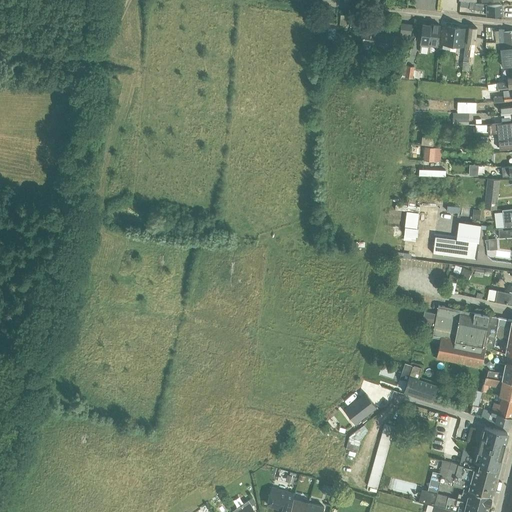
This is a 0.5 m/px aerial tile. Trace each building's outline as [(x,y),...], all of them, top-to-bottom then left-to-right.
[(471,1),(470,1),(461,0),(460,6),(469,7),(469,9),(487,10),(487,15),(502,14),(502,5),(488,6),(488,5),(475,4),(476,1),(471,1)] [(321,16),(320,27),(329,27),(328,36),(328,38),(332,39),(332,42),(335,43),(350,44),(351,35),(336,33),(337,17),(321,16)] [(411,36),(413,25),(401,24),(400,34),(411,36)] [(420,45),(437,47),(440,25),(431,24),(431,25),(422,24),(420,45)] [(444,26),(442,44),(457,46),(455,60),(464,61),(464,56),(465,48),(464,47),(465,36),(459,36),(460,29),(444,26)] [(464,62),(462,70),(469,71),(470,62),(469,62),(470,57),(472,43),(476,44),(477,28),(468,27),(465,48),(464,56),(464,61),(464,62)] [(511,31),(505,32),(504,29),(499,30),(501,48),(506,48),(511,47),(511,31)] [(398,48),(400,38),(364,32),(362,43),(398,48)] [(508,82),(498,83),(498,89),(511,87),(511,47),(501,49),(503,67),(511,66),(511,75),(511,77),(507,78),(508,82)] [(412,78),(414,67),(407,66),(405,77),(412,78)] [(511,90),(503,91),(504,96),(493,97),(494,103),(511,101),(511,90)] [(458,102),(458,112),(469,112),(476,113),(477,103),(458,102)] [(469,125),(469,112),(453,113),(453,125),(469,125)] [(511,122),(502,123),(489,125),(489,132),(489,133),(499,132),(501,149),(503,148),(511,147),(511,122)] [(425,147),(424,155),(434,156),(435,148),(425,147)] [(511,154),(501,156),(502,168),(511,166),(511,154)] [(472,173),(473,162),(464,161),(464,172),(472,173)] [(511,166),(502,168),(503,177),(511,176),(511,166)] [(488,178),(484,208),(497,209),(500,185),(501,180),(500,180),(488,178)] [(408,207),(407,211),(407,213),(419,215),(419,213),(420,214),(420,207),(408,206),(408,207)] [(65,207),(62,226),(75,228),(78,209),(65,207)] [(511,208),(503,210),(505,227),(511,227),(511,208)] [(474,209),(473,220),(480,220),(481,210),(474,209)] [(419,215),(407,213),(404,241),(416,242),(419,215)] [(482,225),(474,224),(460,222),(457,240),(435,237),(433,254),(477,260),(480,243),(472,242),(473,236),(480,237),(481,229),(482,225)] [(511,227),(505,227),(505,228),(499,228),(499,238),(511,236),(511,227)] [(450,264),(448,270),(451,271),(452,268),(454,268),(453,272),(460,274),(469,279),(473,272),(475,272),(474,276),(482,278),(483,273),(484,274),(484,269),(476,268),(475,268),(472,268),(471,271),(462,267),(455,265),(455,266),(452,265),(450,264)] [(449,274),(446,292),(454,293),(457,276),(449,274)] [(489,289),(487,300),(511,305),(511,286),(510,286),(509,293),(489,289)] [(397,299),(387,296),(386,303),(395,305),(397,299)] [(441,338),(486,346),(493,348),(495,338),(507,340),(505,354),(511,355),(511,320),(438,306),(437,314),(424,312),(422,324),(434,326),(432,337),(441,338)] [(486,346),(441,338),(437,358),(482,367),(486,346)] [(405,363),(400,379),(407,381),(403,393),(433,403),(438,385),(419,379),(422,368),(414,365),(413,366),(405,363)] [(486,377),(511,382),(511,365),(505,363),(502,373),(488,370),(486,377)] [(511,382),(486,377),(485,384),(500,387),(498,396),(501,397),(511,399),(511,382)] [(476,390),(473,403),(479,405),(482,392),(476,390)] [(366,393),(344,409),(355,424),(377,408),(366,393)] [(491,411),(511,417),(511,399),(501,397),(499,404),(493,402),(491,411)] [(511,418),(511,417),(491,411),(483,409),(481,417),(510,426),(511,418)] [(407,413),(404,423),(410,424),(412,415),(407,413)] [(349,437),(346,449),(358,452),(360,441),(368,430),(364,425),(349,437)] [(384,425),(368,486),(377,488),(394,427),(384,425)] [(476,462),(498,471),(507,434),(506,433),(484,427),(476,462)] [(468,467),(470,456),(463,449),(459,465),(468,467)] [(440,473),(439,476),(445,478),(444,483),(464,488),(491,496),(498,471),(476,462),(470,456),(468,467),(459,465),(443,460),(440,473)] [(427,491),(437,493),(439,482),(438,481),(439,476),(440,473),(432,471),(427,491)] [(287,475),(286,482),(295,484),(297,477),(287,475)] [(323,486),(322,493),(331,496),(332,488),(323,486)] [(289,511),(294,499),(295,494),(272,487),(267,504),(282,509),(281,511),(289,511)] [(438,493),(434,506),(457,511),(486,511),(491,496),(464,488),(462,494),(458,493),(457,498),(438,493)] [(437,493),(427,491),(422,490),(419,502),(434,506),(438,493),(437,493)] [(294,499),(289,511),(306,511),(309,503),(294,499)] [(256,511),(249,501),(231,511),(256,511)] [(309,503),(306,511),(322,511),(324,507),(309,503)]
